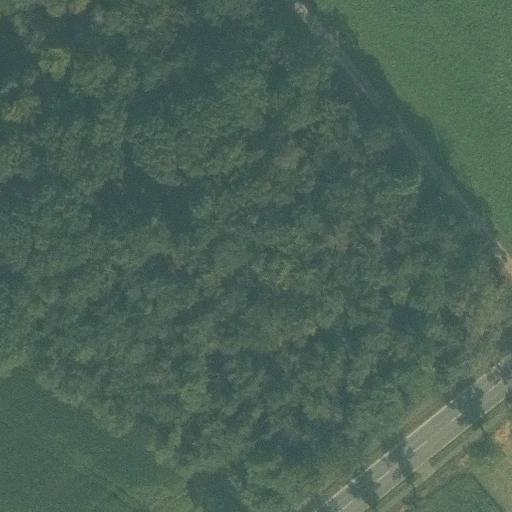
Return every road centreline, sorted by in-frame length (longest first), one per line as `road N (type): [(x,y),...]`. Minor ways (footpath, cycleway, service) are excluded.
road 1 (track): [(280,0),(0,257)]
road 2 (track): [(307,0),(511,266)]
road 3 (secondary): [(511,372),(338,511)]
